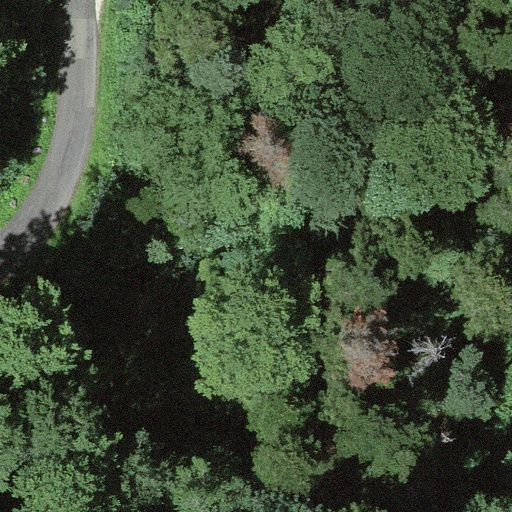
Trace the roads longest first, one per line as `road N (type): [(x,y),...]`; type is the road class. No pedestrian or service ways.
road 1 (track): [(511,453),(461,511),(26,511),(0,500)]
road 2 (unclassified): [(78,0),(71,167),(50,224),(0,271)]
